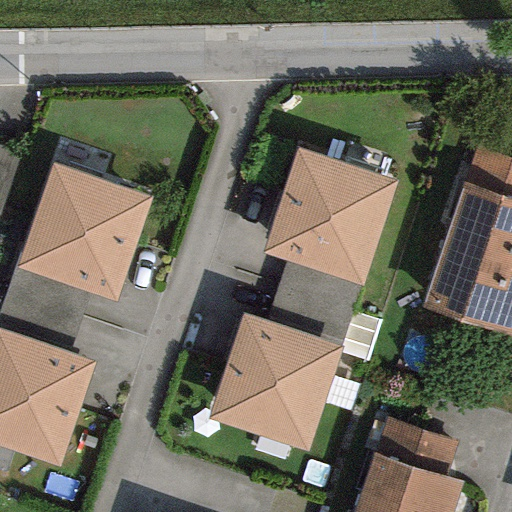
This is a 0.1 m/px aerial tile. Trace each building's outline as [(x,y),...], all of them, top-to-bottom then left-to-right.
[(0,190),(18,150),(0,142),(0,190)] [(511,158),(475,145),(420,307),(506,336),(511,317),(511,158)] [(395,182),(298,149),(262,253),(286,260),(361,285),(395,182)] [(151,197),(50,163),(14,269),(89,295),(116,303),(151,197)] [(361,285),(286,260),(265,325),(339,350),(361,285)] [(89,295),(14,269),(0,309),(0,332),(68,356),(89,295)] [(265,325),(241,318),(204,423),(303,458),(339,350),(265,325)] [(68,356),(0,332),(0,449),(55,469),(93,365),(68,356)] [(453,441),(383,420),(354,511),(450,511),(459,484),(442,479),(453,441)]
